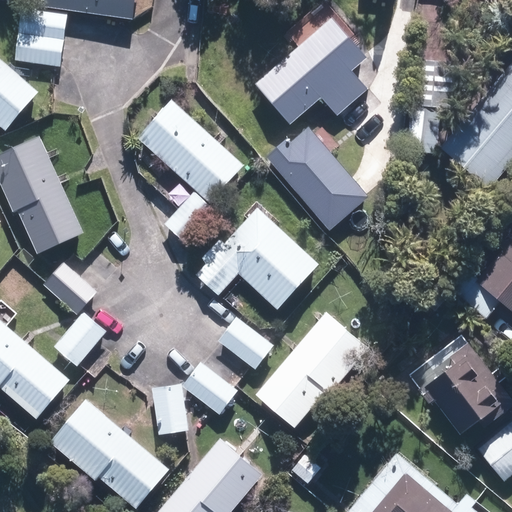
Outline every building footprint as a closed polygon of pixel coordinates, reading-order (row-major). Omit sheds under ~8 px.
[(38,0),(37,6),(134,20),(136,0),(38,0)] [(20,34),(65,40),(69,16),(23,9),(20,34)] [(337,116),(369,89),(353,71),(367,60),(332,19),(254,85),(290,127),(322,99),(337,116)] [(65,41),(20,35),(16,61),(62,68),(65,41)] [(40,94),(0,58),(0,126),(6,132),(40,94)] [(451,111),(456,64),(420,61),(415,108),(442,110),(451,111)] [(511,64),(441,149),(491,191),(511,166),(511,64)] [(245,165),(172,99),(137,137),(210,204),(245,165)] [(415,108),(412,107),(408,151),(438,154),(442,110),(415,108)] [(266,157),(329,230),(369,197),(359,186),(309,128),(292,143),(287,138),(266,157)] [(86,234),(41,137),(0,155),(0,177),(37,257),(86,234)] [(217,214),(194,194),(165,225),(188,245),(217,214)] [(319,264),(256,208),(195,277),(220,299),(240,276),(278,310),(319,264)] [(511,239),(478,279),(469,271),(452,290),(486,319),(501,302),(511,311),(511,239)] [(99,293),(64,262),(44,286),(78,317),(99,293)] [(369,347),(327,312),(257,395),(300,430),(369,347)] [(110,331),(85,313),(58,349),(83,368),(110,331)] [(274,345),(237,317),(219,342),(256,369),(274,345)] [(73,380),(0,319),(0,391),(37,423),(73,380)] [(511,408),(511,398),(470,344),(451,358),(457,364),(426,388),(429,391),(423,396),(430,405),(436,400),(468,442),(511,408)] [(239,391),(202,362),(183,386),(220,415),(239,391)] [(182,383),(152,388),(160,435),(190,430),(182,383)] [(133,511),(170,469),(88,400),(51,443),(133,511)] [(492,489),(511,473),(511,421),(467,457),(492,489)] [(232,511),(264,475),(222,439),(159,511),(232,511)] [(458,504),(400,454),(350,511),(477,511),(472,508),(477,502),(468,493),(458,504)]
